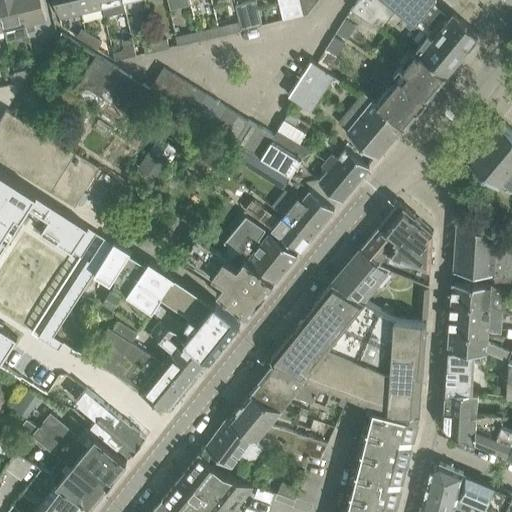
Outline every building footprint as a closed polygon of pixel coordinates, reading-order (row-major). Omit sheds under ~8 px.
[(19,0),(0,0),(0,9),(4,26),(7,40),(28,35),(27,31),(19,0)] [(33,19),(47,16),(42,0),(19,0),(27,31),(36,29),(33,19)] [(55,0),(60,17),(81,12),(78,0),(55,0)] [(78,0),(81,12),(102,7),(100,0),(78,0)] [(241,28),(262,23),(256,0),(249,0),(235,4),(239,21),(241,28)] [(278,0),(283,18),(304,13),(300,0),(278,0)] [(300,0),(304,13),(307,12),(317,0),(300,0)] [(434,0),(357,0),(350,8),(380,29),(397,9),(429,35),(421,45),(416,51),(419,53),(421,52),(446,73),(479,33),(472,27),(464,21),(458,16),(455,13),(454,11),(454,12),(453,12),(453,13),(450,16),(448,19),(447,18),(444,22),(445,23),(437,32),(428,25),(440,10),(442,11),(443,10),(433,2),(434,0)] [(355,25),(345,18),(336,31),(347,38),(355,25)] [(241,28),(239,21),(218,26),(220,34),(241,28)] [(220,34),(218,26),(197,31),(199,39),(220,34)] [(77,35),(87,41),(91,34),(81,28),(77,35)] [(197,31),(177,36),(179,43),(199,39),(197,31)] [(102,40),(91,34),(87,41),(97,47),(102,40)] [(344,42),(334,35),(325,48),(336,55),(344,42)] [(125,48),(113,51),(115,59),(136,54),(132,37),(123,39),(125,48)] [(157,49),(169,46),(167,38),(155,41),(157,49)] [(157,49),(155,41),(143,44),(145,51),(157,49)] [(423,101),(427,97),(446,73),(421,52),(419,53),(416,51),(406,65),(401,62),(394,71),(398,74),(395,78),(423,101)] [(115,104),(133,76),(96,53),(79,81),(115,104)] [(296,82),(288,94),(289,94),(313,109),(335,74),(313,59),(313,58),(311,57),(310,59),(311,59),(298,80),(297,80),(296,82)] [(164,96),(177,75),(163,66),(150,87),(150,88),(157,92),(164,96)] [(26,69),(14,71),(17,81),(18,89),(29,72),(26,69)] [(164,96),(174,102),(187,81),(177,75),(164,96)] [(140,119),(157,92),(150,88),(150,87),(133,76),(115,104),(140,119)] [(374,97),(373,98),(405,123),(423,101),(395,78),(391,82),(377,100),(374,97)] [(17,81),(0,84),(0,98),(9,104),(18,89),(17,81)] [(184,109),(197,87),(187,81),(174,102),(184,109)] [(184,109),(194,115),(207,94),(197,87),(184,109)] [(218,100),(207,94),(194,115),(204,121),(218,100)] [(346,130),(377,156),(405,123),(373,98),(346,130)] [(204,121),(215,128),(228,106),(218,100),(204,121)] [(238,113),(228,106),(215,128),(225,134),(238,113)] [(75,203),(82,193),(99,165),(12,112),(6,108),(0,118),(0,157),(58,193),(75,203)] [(289,111),(284,119),(296,125),(300,118),(289,111)] [(225,134),(235,140),(248,119),(238,113),(225,134)] [(206,122),(204,121),(197,117),(193,123),(202,128),(206,122)] [(248,119),(235,140),(238,142),(260,156),(275,134),(259,124),(258,125),(248,119)] [(511,128),(501,119),(470,157),(499,181),(511,192),(511,190),(511,128)] [(278,128),(275,134),(260,156),(290,174),(301,157),(306,160),(313,149),(278,128)] [(290,174),(260,156),(238,142),(231,154),(283,186),(290,174)] [(342,199),(347,193),(370,165),(347,146),(337,157),(334,154),(324,166),(328,169),(319,180),(342,199)] [(167,166),(146,152),(139,164),(160,177),(167,166)] [(195,154),(187,167),(195,172),(203,159),(195,154)] [(0,361),(1,362),(17,336),(1,326),(0,327),(0,250),(9,237),(4,234),(17,214),(21,217),(29,205),(49,217),(44,226),(59,236),(57,239),(73,250),(73,249),(82,255),(97,231),(0,169),(0,361)] [(221,178),(215,189),(224,195),(231,184),(221,178)] [(297,198),(283,214),(311,236),(334,208),(311,189),(301,201),(297,198)] [(253,198),(246,209),(261,219),(271,225),(300,249),(311,236),(283,214),(280,217),(253,198)] [(388,214),(362,246),(378,260),(390,265),(430,282),(434,229),(400,201),(390,212),(388,214)] [(248,257),(274,279),(297,252),(270,230),(262,239),(259,237),(266,227),(247,214),(225,241),(230,244),(239,249),(248,257)] [(511,240),(498,235),(458,217),(454,269),(495,272),(511,273),(511,291),(511,293),(511,292),(511,240)] [(198,235),(191,247),(233,273),(261,296),(274,279),(248,257),(239,249),(230,244),(225,252),(198,235)] [(88,258),(38,335),(59,348),(63,341),(54,335),(93,273),(114,242),(105,236),(90,259),(88,258)] [(114,242),(93,273),(110,284),(111,282),(153,311),(159,303),(163,295),(191,314),(200,320),(214,302),(150,259),(147,264),(144,268),(127,258),(130,253),(132,251),(115,241),(114,241),(114,242)] [(378,260),(362,246),(349,260),(375,282),(390,265),(378,260)] [(191,247),(185,257),(210,273),(205,280),(211,283),(247,312),(261,296),(233,273),(191,247)] [(363,297),(375,282),(349,260),(333,280),(363,297)] [(362,298),(363,297),(333,280),(271,356),(274,362),(301,377),(319,384),(320,383),(325,385),(325,384),(332,387),(375,406),(388,412),(388,411),(420,413),(423,374),(427,321),(393,317),(362,298)] [(453,280),(452,301),(492,304),(502,308),(503,309),(505,309),(511,293),(503,289),(490,283),(453,280)] [(428,302),(429,287),(418,286),(416,301),(428,302)] [(110,289),(101,302),(112,309),(121,296),(110,289)] [(192,329),(186,337),(211,357),(241,320),(215,300),(214,302),(200,320),(191,314),(186,321),(194,327),(192,329)] [(416,301),(415,315),(427,316),(428,302),(416,301)] [(452,301),(450,333),(487,335),(487,330),(492,331),(492,332),(501,332),(502,308),(492,304),(452,301)] [(109,326),(90,357),(170,407),(190,382),(197,374),(211,357),(186,337),(161,317),(150,330),(172,348),(169,351),(162,360),(134,341),(140,332),(120,320),(114,329),(109,326)] [(487,335),(450,333),(448,348),(483,351),(488,351),(505,358),(508,351),(488,342),(486,341),(487,335)] [(483,351),(448,348),(445,390),(474,392),(476,359),(482,359),(483,351)] [(274,362),(262,377),(288,399),(295,391),(326,403),(332,387),(325,384),(325,385),(320,383),(319,384),(301,377),(274,362)] [(262,377),(251,390),(267,401),(282,406),(288,399),(262,377)] [(130,455),(146,436),(86,386),(76,399),(97,417),(91,423),(130,455)] [(229,417),(251,435),(265,442),(306,465),(311,453),(322,457),(328,441),(269,422),(278,411),(280,413),(279,415),(290,419),(293,410),(282,406),(267,401),(251,390),(229,417)] [(474,392),(445,390),(444,411),(478,413),(480,392),(474,392)] [(388,412),(375,406),(370,428),(383,433),(384,430),(414,438),(414,437),(420,413),(388,411),(388,412)] [(444,411),(443,424),(447,430),(452,432),(511,457),(511,423),(504,421),(504,415),(478,413),(444,411)] [(43,423),(111,478),(127,458),(87,425),(79,434),(51,412),(43,423)] [(251,435),(229,417),(227,416),(205,446),(231,465),(240,451),(248,457),(256,456),(265,442),(251,435)] [(92,501),(111,478),(43,423),(39,426),(26,418),(21,425),(34,433),(62,456),(53,467),(63,475),(59,479),(57,481),(92,501)] [(402,485),(414,438),(384,430),(383,433),(370,428),(359,471),(363,473),(363,475),(402,486),(402,485)] [(200,452),(179,477),(221,511),(229,511),(253,482),(224,471),(200,452)] [(432,465),(427,485),(457,495),(484,507),(496,511),(505,511),(511,496),(511,492),(440,461),(432,465)] [(41,467),(36,473),(44,479),(42,482),(50,488),(43,497),(43,498),(60,511),(83,511),(92,501),(57,481),(59,479),(41,467)] [(363,473),(359,471),(347,511),(394,511),(397,504),(402,486),(363,475),(363,473)] [(221,511),(179,477),(163,497),(181,511),(221,511)] [(27,485),(22,492),(29,498),(38,505),(32,511),(60,511),(43,498),(43,497),(35,491),(34,491),(27,485)] [(427,485),(423,502),(454,511),(455,506),(464,509),(462,511),(482,511),(484,507),(457,495),(427,485)] [(257,487),(254,495),(262,498),(265,490),(257,487)] [(265,490),(262,498),(270,501),(273,492),(265,490)] [(181,511),(163,497),(150,511),(181,511)] [(423,502),(420,511),(455,511),(454,511),(423,502)]
